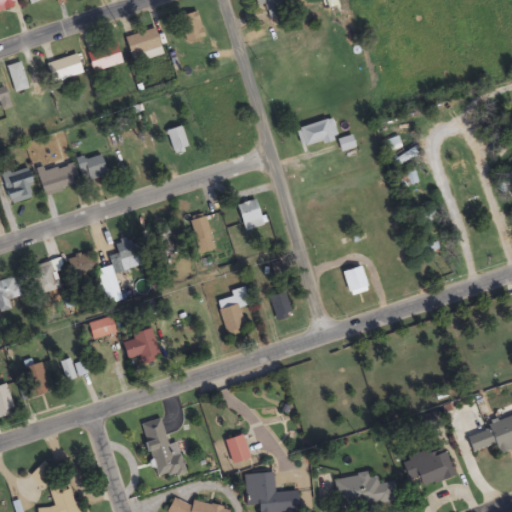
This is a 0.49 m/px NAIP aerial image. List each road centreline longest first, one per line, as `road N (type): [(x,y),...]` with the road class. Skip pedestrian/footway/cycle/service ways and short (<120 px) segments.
road 1 (residential): [(0,444),(511,272)]
road 2 (residential): [(322,335),(223,0)]
road 3 (residential): [(0,244),(270,154)]
road 4 (residential): [(0,48),(144,0)]
